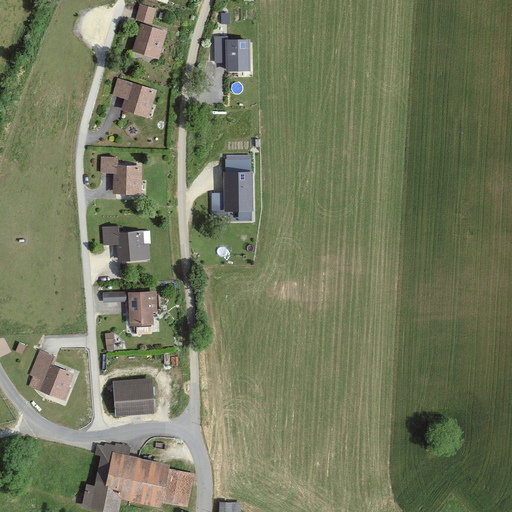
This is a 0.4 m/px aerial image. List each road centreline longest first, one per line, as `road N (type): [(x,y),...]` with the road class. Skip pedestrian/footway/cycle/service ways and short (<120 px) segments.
road 1 (residential): [(121,0),(79,154),(101,438)]
road 2 (tertiary): [(101,438),(145,430),(185,435),(204,468),(204,511)]
